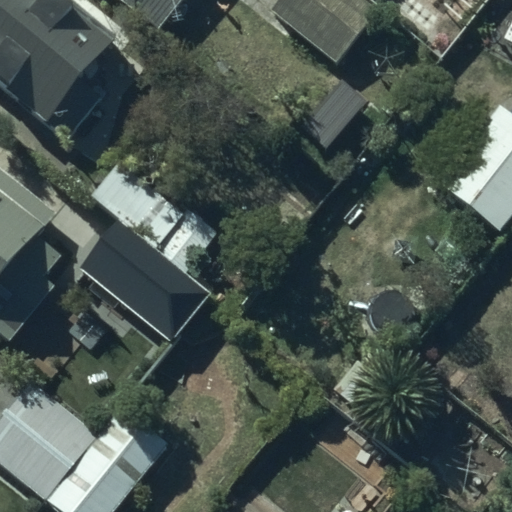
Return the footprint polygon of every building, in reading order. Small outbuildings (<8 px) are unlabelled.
[(112,54),(48,0),(0,0),(0,104),(57,154),(97,109),(78,93),(112,54)] [(189,0),(95,0),(147,46),(189,0)] [(376,23),(346,0),(289,0),(272,23),(337,74),(376,23)] [(184,222),(117,166),(91,198),(187,277),(220,237),(191,213),(184,222)] [(0,293),(39,245),(0,213),(0,293)] [(209,299),(116,226),(79,273),(171,346),(209,299)] [(40,511),(95,447),(30,393),(0,429),(0,479),(39,511),(40,511)] [(358,511),(341,498),(327,511),(358,511)]
